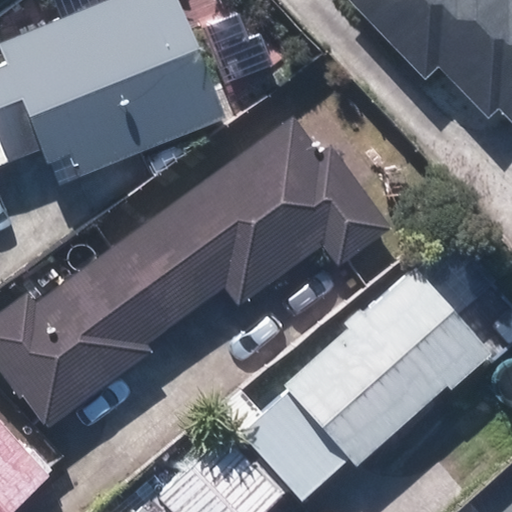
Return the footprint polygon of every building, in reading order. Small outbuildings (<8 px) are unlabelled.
[(89,0),(0,34),(0,160),(34,147),(48,184),(223,117),(178,0),(89,0)] [(511,0),(348,0),(421,80),(433,69),(480,120),(494,107),(511,125),(511,0)] [(21,282),(0,298),(0,365),(49,428),(152,347),(147,341),(219,284),(237,308),(322,242),(341,266),(392,225),(326,142),(316,150),(284,109),(38,303),(21,282)] [(490,343),(412,259),(281,382),(348,453),(359,465),(490,343)] [(0,413),(0,511),(12,511),(55,473),(0,413)] [(260,511),(281,493),(221,428),(153,492),(171,511),(260,511)] [(153,511),(142,500),(129,511),(153,511)]
